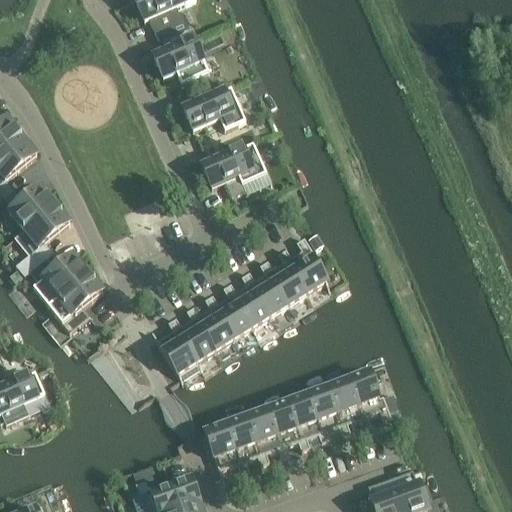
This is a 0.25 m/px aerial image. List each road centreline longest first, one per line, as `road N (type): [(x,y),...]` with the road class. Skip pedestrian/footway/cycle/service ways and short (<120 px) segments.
road 1 (residential): [(1,74),(31,116),(116,294),(210,245)]
road 2 (residential): [(210,245),(115,29),(91,0)]
